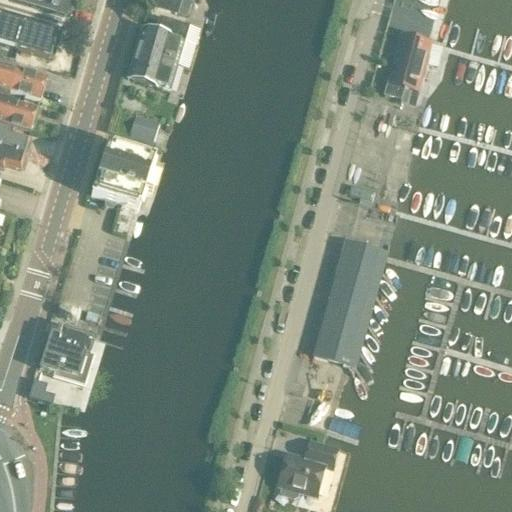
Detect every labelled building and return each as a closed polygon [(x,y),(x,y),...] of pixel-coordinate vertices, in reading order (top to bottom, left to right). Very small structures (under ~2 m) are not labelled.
[(9,0),(9,1),(32,8),(65,18),(70,0),(9,0)] [(186,19),(190,5),(171,0),(155,0),(152,10),(186,19)] [(0,21),(0,48),(48,62),(53,63),(57,47),(53,46),(55,37),(0,21)] [(177,69),(189,30),(159,21),(154,36),(141,31),(133,56),(177,69)] [(418,97),(432,47),(403,39),(387,97),(402,101),(404,93),(418,97)] [(170,94),(177,69),(133,56),(126,81),(163,92),(170,94)] [(15,76),(0,71),(0,92),(38,104),(39,99),(42,98),(43,94),(42,91),(45,80),(16,72),(15,76)] [(0,101),(0,125),(29,134),(30,131),(33,129),(35,124),(33,121),(36,112),(0,101)] [(135,118),(128,141),(151,148),(159,125),(135,118)] [(0,149),(25,157),(29,142),(13,138),(14,134),(0,130),(0,149)] [(106,146),(98,172),(153,189),(156,181),(148,178),(153,161),(148,159),(152,149),(151,148),(128,141),(124,152),(106,146)] [(0,149),(0,172),(3,173),(5,167),(20,172),(25,157),(0,149)] [(150,198),(153,189),(98,172),(90,199),(137,213),(142,195),(150,198)] [(349,371),(381,256),(347,246),(315,362),(347,371),(349,371)] [(94,342),(56,330),(54,335),(50,333),(38,371),(54,376),(53,380),(83,389),(92,358),(89,357),(94,342)] [(28,402),(42,405),(46,387),(33,384),(30,393),(28,402)] [(288,459),(279,492),(283,492),(281,497),(284,501),(295,504),(299,502),(300,497),(318,502),(327,472),(334,474),(339,455),(311,447),(306,464),(288,459)]
